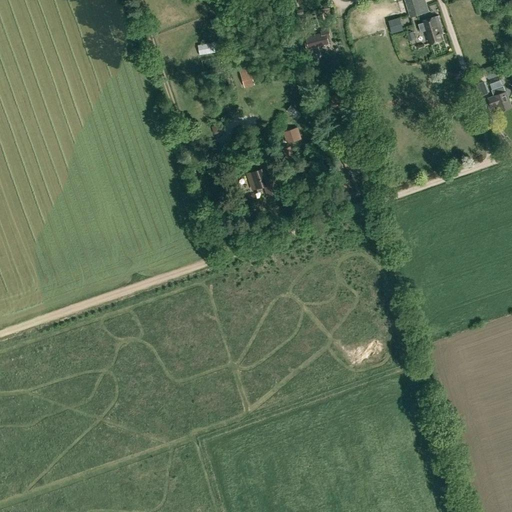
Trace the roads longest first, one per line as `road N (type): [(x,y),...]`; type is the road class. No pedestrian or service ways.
road 1 (unclassified): [(0,335),(495,160)]
road 2 (unclassified): [(495,160),(440,0)]
